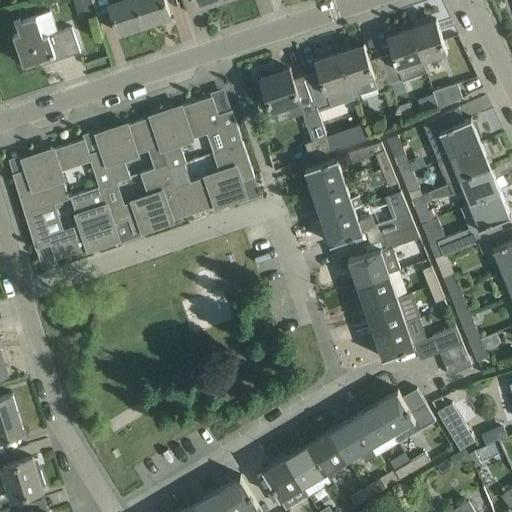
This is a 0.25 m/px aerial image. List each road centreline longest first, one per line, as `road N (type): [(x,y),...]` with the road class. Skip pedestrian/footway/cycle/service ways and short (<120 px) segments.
road 1 (residential): [(340,394),(272,213),(16,291)]
road 2 (residential): [(0,119),(372,0)]
road 3 (residential): [(112,511),(64,438),(16,291)]
road 4 (residential): [(133,511),(340,394)]
